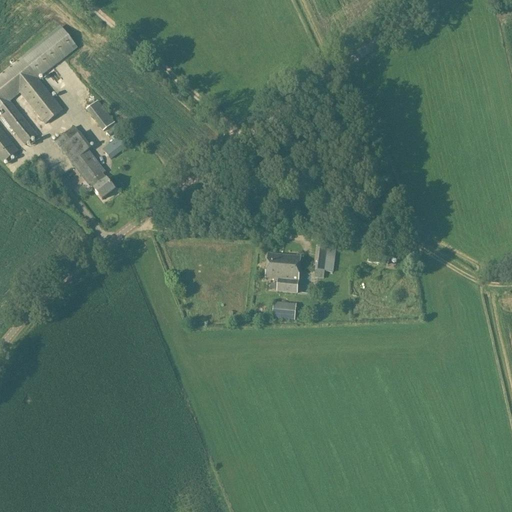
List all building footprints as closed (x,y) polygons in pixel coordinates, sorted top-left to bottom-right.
[(0,115),(26,147),(37,138),(9,103),(20,94),(45,126),(62,112),(37,81),(76,49),(59,28),(0,77),(0,160),(4,165),(18,153),(0,131),(0,115)] [(86,111),(104,133),(115,124),(98,102),(86,111)] [(115,191),(106,181),(102,176),(105,173),(89,151),(92,149),(81,134),(80,134),(75,128),(55,143),(88,187),(90,185),(94,190),(102,201),(115,191)] [(104,152),(111,161),(126,148),(118,138),(107,147),(108,149),(104,152)] [(333,272),(335,251),(317,248),(314,270),(333,272)] [(297,295),(298,282),(300,258),(268,255),(266,279),(278,280),(277,293),(297,295)] [(388,266),(388,257),(369,255),(368,264),(388,266)] [(296,305),(274,303),(272,320),(294,322),(296,305)]
